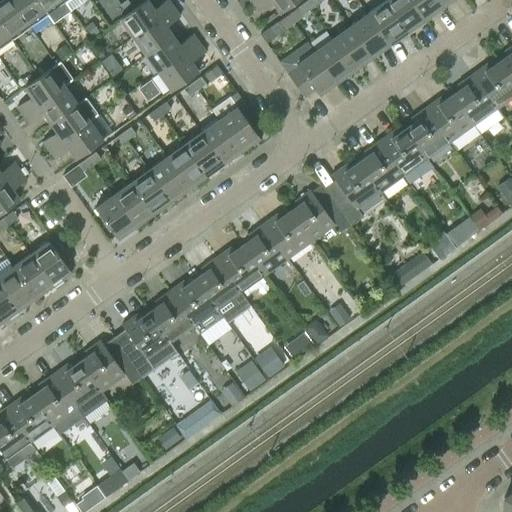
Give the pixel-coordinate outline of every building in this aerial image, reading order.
[(29,27),(9,0),(0,0),(0,23),(12,39),(29,27)] [(47,14),(36,0),(9,0),(29,27),(47,14)] [(64,2),(63,0),(36,0),(47,14),(53,22),(70,10),(64,2)] [(127,0),(125,0),(119,4),(126,14),(133,8),(127,0)] [(132,37),(173,7),(167,0),(165,0),(153,9),(146,0),(144,0),(133,8),(126,14),(119,19),(132,37)] [(257,0),(252,4),(258,13),(267,7),(272,3),(279,12),(296,0),(257,0)] [(319,2),(317,0),(307,0),(305,1),(310,9),(319,2)] [(422,17),(410,0),(385,0),(384,1),(407,33),(419,25),(416,21),(422,17)] [(442,8),(436,0),(410,0),(422,17),(428,12),(431,16),(442,8)] [(310,9),(305,1),(297,8),(302,15),(310,9)] [(407,33),(384,1),(367,13),(387,42),(393,37),(396,41),(407,33)] [(172,35),(166,26),(179,16),(173,7),(132,37),(144,55),(172,35)] [(387,42),(367,13),(349,26),(372,58),(383,50),(381,46),(387,42)] [(284,30),(277,21),(270,26),(277,35),(284,30)] [(91,22),(83,28),(91,39),(99,33),(91,22)] [(0,47),(12,39),(0,23),(0,47)] [(277,35),(270,26),(259,34),(266,43),(277,35)] [(372,58),(349,26),(331,38),(352,67),(358,62),(361,66),(372,58)] [(157,72),(198,43),(192,34),(178,44),(172,35),(144,55),(157,72)] [(352,67),(331,38),(314,51),(337,83),(348,75),(346,71),(352,67)] [(197,71),(191,61),(204,51),(198,43),(157,72),(170,90),(197,71)] [(64,44),(53,51),(60,61),(71,53),(64,44)] [(507,55),(498,61),(511,80),(511,45),(508,48),(511,52),(507,55)] [(337,83),(314,51),(296,64),(298,67),(288,74),(304,97),(314,90),(316,92),(323,87),(325,91),(337,83)] [(101,52),(95,56),(98,61),(104,56),(101,52)] [(23,115),(64,86),(72,80),(59,61),(23,87),(30,96),(16,106),(23,115)] [(483,66),(472,74),(497,108),(511,97),(511,80),(498,61),(489,67),(486,70),(483,66)] [(117,63),(107,70),(113,77),(122,70),(117,63)] [(217,65),(203,74),(209,82),(222,73),(217,65)] [(460,88),(451,94),(479,133),(502,116),(497,108),(472,74),(461,81),(464,85),(460,88)] [(205,83),(200,76),(191,83),(196,90),(205,83)] [(143,95),(154,87),(148,78),(137,86),(143,95)] [(196,90),(191,83),(183,89),(188,96),(196,90)] [(49,123),(76,103),(64,86),(23,115),(29,124),(43,114),(49,123)] [(436,99),(425,107),(450,142),(456,150),(479,133),(451,94),(443,101),(439,103),(436,99)] [(48,150),(89,121),(89,120),(97,115),(85,97),(76,103),(49,123),(55,131),(42,141),(48,150)] [(229,97),(211,110),(218,119),(241,152),(241,151),(252,143),(250,140),(257,135),(253,131),(236,106),(229,97)] [(170,109),(165,101),(156,108),(161,115),(170,109)] [(243,102),(236,106),(253,131),(260,126),(243,102)] [(129,105),(122,110),(129,120),(136,115),(129,105)] [(413,122),(404,128),(426,159),(450,142),(425,107),(414,115),(417,119),(413,122)] [(161,115),(156,108),(148,114),(153,121),(161,115)] [(218,119),(200,132),(221,161),(227,156),(229,160),(241,152),(218,119)] [(75,159),(102,139),(89,121),(48,150),(54,159),(68,149),(75,159)] [(135,134),(130,127),(121,133),(126,140),(135,134)] [(389,133),(378,141),(403,175),(409,183),(432,166),(426,159),(404,128),(396,134),(392,137),(389,133)] [(200,132),(183,144),(206,177),(217,169),(215,165),(221,161),(200,132)] [(126,140),(121,133),(113,139),(118,146),(126,140)] [(366,155),(358,161),(380,192),(403,175),(378,141),(367,148),(370,152),(366,155)] [(183,144),(165,157),(186,186),(192,181),(194,185),(206,177),(183,144)] [(100,159),(95,152),(86,158),(91,165),(100,159)] [(165,157),(148,170),(171,202),(182,194),(179,190),(186,186),(165,157)] [(91,165),(86,158),(78,164),(83,171),(91,165)] [(334,180),(324,187),(351,225),(362,216),(357,208),(380,192),(358,161),(349,167),(345,170),(342,166),(331,175),(334,180)] [(0,184),(19,171),(13,162),(0,170),(0,184)] [(148,170),(130,182),(150,211),(157,206),(159,210),(171,202),(148,170)] [(0,211),(18,199),(12,189),(25,179),(19,171),(0,184),(0,211)] [(130,182),(112,195),(135,227),(147,219),(144,215),(150,211),(130,182)] [(297,205),(288,211),(310,242),(311,241),(334,224),(333,223),(343,215),(321,184),(311,191),(310,190),(298,198),(301,202),(297,205)] [(511,189),(503,196),(510,206),(511,204),(511,189)] [(112,195),(94,208),(115,236),(121,231),(124,235),(135,227),(112,195)] [(478,229),(501,213),(496,206),(483,215),(479,208),(468,216),(478,229)] [(17,218),(12,211),(3,217),(8,224),(17,218)] [(273,216),(262,224),(287,258),(310,242),(288,211),(280,217),(276,220),(273,216)] [(477,229),(468,216),(445,233),(454,246),(477,229)] [(0,230),(8,224),(3,217),(0,219),(0,230)] [(250,238),(241,244),(263,275),(287,258),(262,224),(251,231),(254,235),(250,238)] [(438,243),(431,248),(438,258),(454,246),(445,233),(442,230),(433,236),(438,243)] [(68,269),(48,241),(30,254),(53,286),(64,278),(61,274),(68,269)] [(226,250),(215,257),(240,292),(263,275),(241,244),(233,251),(229,253),(226,250)] [(422,251),(387,276),(395,288),(430,263),(422,251)] [(53,286),(30,254),(12,266),(32,295),(39,290),(41,294),(53,286)] [(203,272),(195,278),(226,321),(249,305),(240,292),(215,257),(215,258),(204,265),(207,269),(203,272)] [(32,295),(12,266),(6,258),(0,262),(0,286),(17,311),(29,303),(26,299),(32,295)] [(179,283),(168,291),(193,325),(207,345),(230,328),(226,321),(195,278),(186,284),(182,287),(179,283)] [(17,311),(0,286),(0,317),(3,316),(6,319),(17,311)] [(157,305),(148,311),(170,342),(193,325),(168,291),(158,298),(160,302),(157,305)] [(327,311),(338,326),(350,318),(339,302),(327,311)] [(124,329),(113,337),(135,367),(142,376),(176,352),(170,342),(148,311),(148,312),(139,318),(135,320),(132,317),(121,325),(124,329)] [(315,318),(303,327),(316,345),(328,336),(315,318)] [(87,355),(78,361),(100,392),(124,374),(135,367),(113,337),(103,344),(100,340),(88,348),(91,352),(87,355)] [(296,338),(283,347),(292,358),(304,350),(296,338)] [(267,378),(283,366),(269,346),(253,358),(267,378)] [(249,391),(264,380),(250,360),(235,371),(249,391)] [(63,366),(52,374),(77,408),(100,392),(78,361),(70,367),(66,370),(63,366)] [(40,388),(32,395),(53,425),(59,433),(82,416),(77,408),(52,374),(41,382),(44,385),(40,388)] [(220,390),(231,406),(242,397),(231,382),(220,390)] [(16,400),(5,407),(30,442),(53,425),(32,395),(23,401),(19,403),(16,400)] [(210,399),(176,424),(186,438),(220,413),(210,399)] [(0,450),(6,459),(12,467),(36,450),(30,442),(5,407),(0,411),(0,450)] [(172,427),(156,438),(164,450),(180,438),(172,427)] [(132,464),(121,471),(127,480),(138,472),(132,464)] [(119,468),(108,477),(116,488),(127,480),(121,471),(119,468)] [(51,474),(44,479),(64,507),(71,502),(51,474)] [(511,511),(511,490),(503,497),(501,511),(511,511)] [(26,496),(16,503),(22,511),(39,511),(37,508),(35,509),(26,496)] [(82,499),(74,504),(79,511),(81,511),(88,508),(82,499)]
